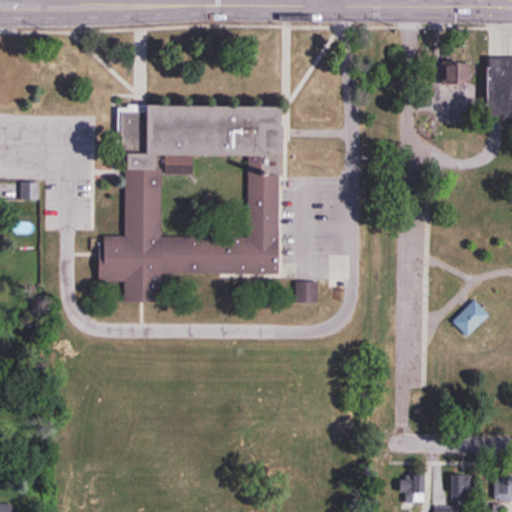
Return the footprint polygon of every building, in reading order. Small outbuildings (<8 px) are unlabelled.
[(472,83),(472,53),(436,53),(436,83),(472,83)] [(511,57),(489,57),(489,115),(511,115),(511,57)] [(163,273),(281,276),(285,107),(120,103),(119,148),(128,148),(126,236),(103,235),(102,281),(126,282),(126,302),(163,303),(163,273)] [(36,182),(22,182),(22,199),(36,199),(36,182)] [(319,282),(296,282),(296,303),(319,303),(319,282)] [(468,337),(490,315),(475,300),(453,321),(468,337)] [(451,474),(451,501),(471,501),(471,474),(451,474)] [(511,500),(511,477),(494,477),(494,500),(511,500)]
